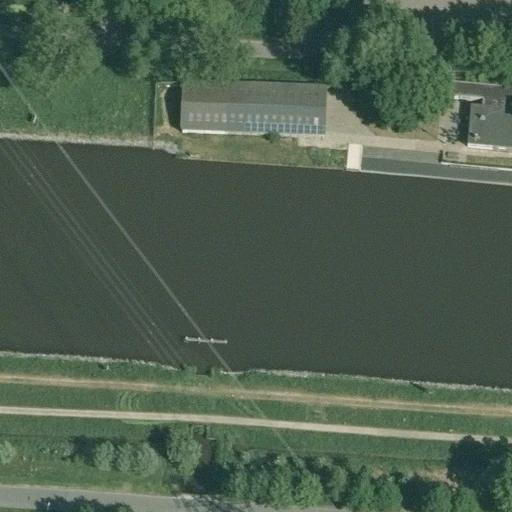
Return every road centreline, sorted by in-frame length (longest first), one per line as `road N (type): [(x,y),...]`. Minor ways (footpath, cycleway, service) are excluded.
road 1 (unclassified): [(426,5),(369,6),(300,51),(0,36)]
road 2 (unclassified): [(213,511),(0,499)]
